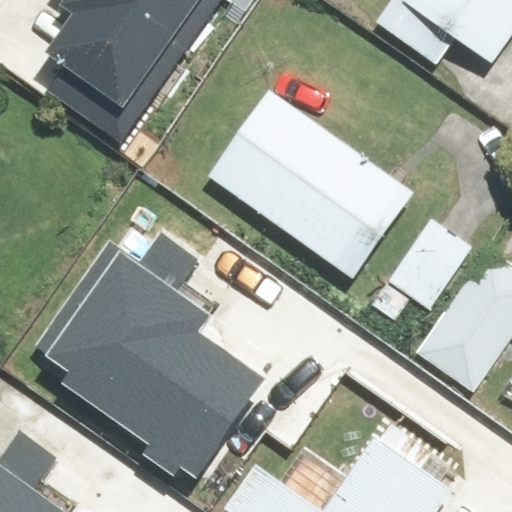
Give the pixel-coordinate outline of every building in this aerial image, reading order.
[(82,0),(87,3),(40,68),(129,130),(221,0),(82,0)] [(511,0),(416,0),(504,62),(511,50),(511,0)] [(284,90),(221,174),(363,279),(426,195),(284,90)] [(407,100),(394,121),(459,162),(472,141),(407,100)] [(119,238),(37,350),(206,473),(279,374),(206,321),(222,299),(188,275),(207,250),(168,221),(142,255),(119,238)] [(483,390),(511,347),(511,261),(493,249),(424,350),(483,390)] [(259,455),(230,492),(255,511),(463,511),(476,496),(386,427),(325,506),(259,455)] [(63,511),(0,465),(0,511),(63,511)]
